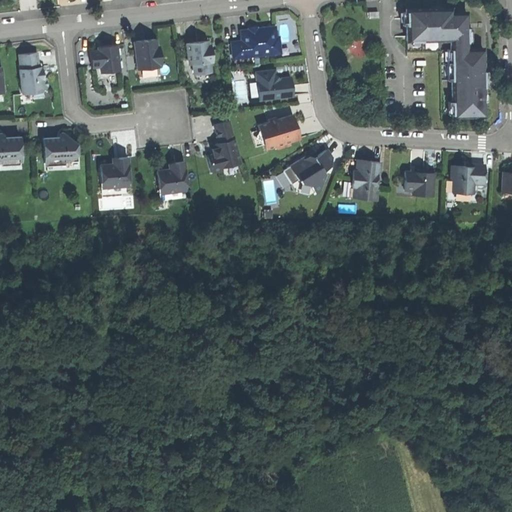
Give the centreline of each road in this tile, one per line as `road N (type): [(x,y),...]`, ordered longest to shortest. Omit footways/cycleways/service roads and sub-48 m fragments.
road 1 (residential): [(511,144),(364,137),(333,124),(306,0)]
road 2 (residential): [(271,0),(63,23)]
road 3 (residential): [(63,23),(73,109),(90,125),(164,117)]
